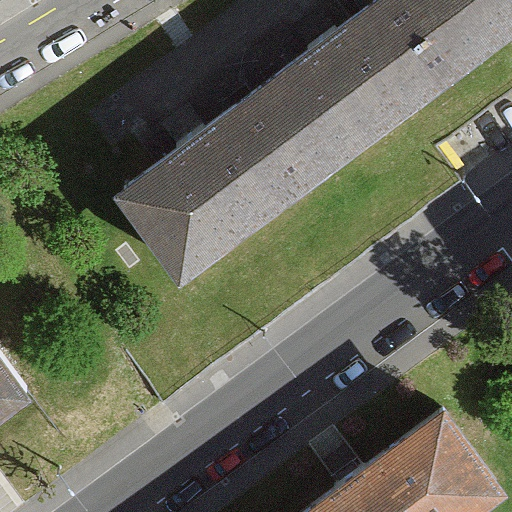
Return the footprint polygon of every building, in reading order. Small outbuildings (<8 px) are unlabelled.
[(179,143),(124,184),(181,260),(511,14),(511,0),(371,0),(336,26),(324,10),(311,19),(299,29),(311,45),(205,124),(192,108),(180,117),(167,126),(179,143)] [(424,129),(125,350),(162,399),(461,179),(454,170),(437,147),(435,144),(424,129)] [(447,140),(437,147),(454,170),(463,163),(447,140)] [(0,403),(27,384),(0,348),(0,403)] [(449,511),(496,477),(443,405),(366,461),(362,461),(348,471),(334,482),(334,485),(297,511),(449,511)]
